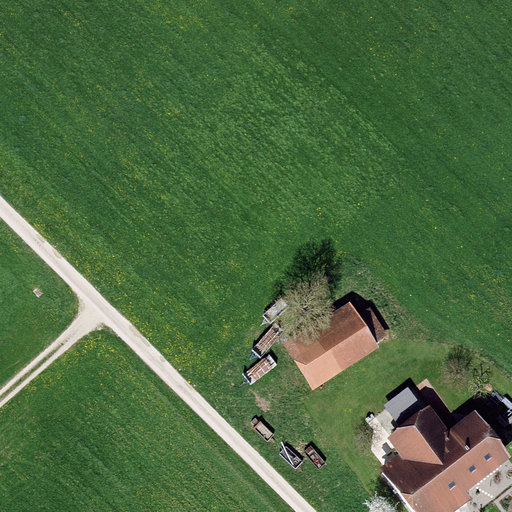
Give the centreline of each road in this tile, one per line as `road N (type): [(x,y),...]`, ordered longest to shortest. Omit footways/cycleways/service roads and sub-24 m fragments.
road 1 (track): [(300,511),(0,213)]
road 2 (track): [(0,408),(99,312)]
